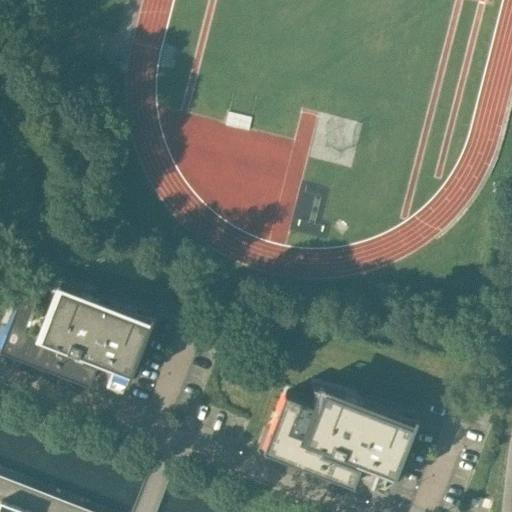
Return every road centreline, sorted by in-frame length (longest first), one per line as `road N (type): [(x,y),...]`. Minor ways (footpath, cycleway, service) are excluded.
road 1 (unclassified): [(367,511),(175,436)]
road 2 (unclassified): [(175,436),(0,367)]
